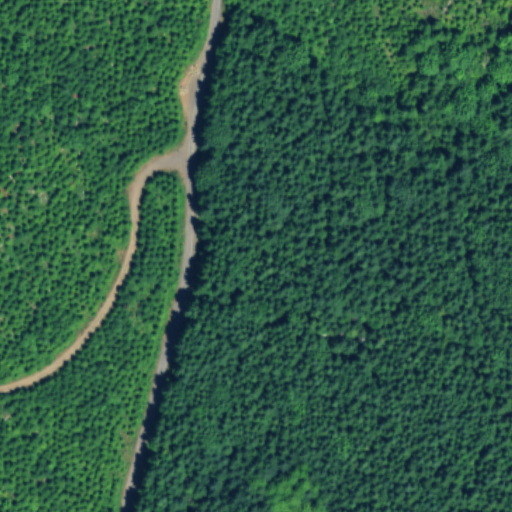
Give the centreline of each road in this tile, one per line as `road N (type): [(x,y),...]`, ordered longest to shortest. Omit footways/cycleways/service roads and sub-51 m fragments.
road 1 (residential): [(0,368),(67,345),(77,290),(127,183),(223,136),(249,0)]
road 2 (track): [(141,511),(223,136)]
